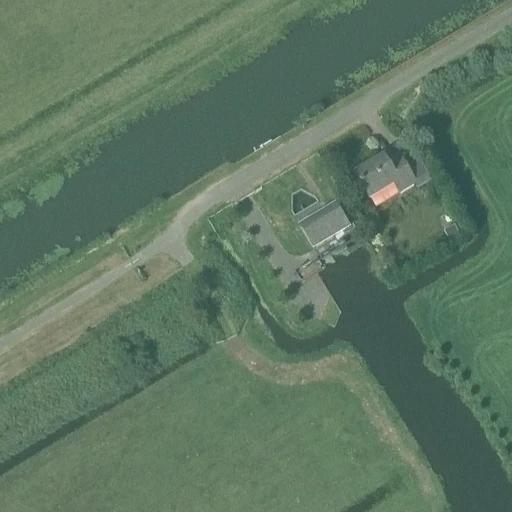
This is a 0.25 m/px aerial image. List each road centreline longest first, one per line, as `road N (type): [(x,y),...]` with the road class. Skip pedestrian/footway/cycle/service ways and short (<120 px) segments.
road 1 (unclassified): [(131,263),(234,181),(511,17)]
road 2 (track): [(172,237),(230,342)]
